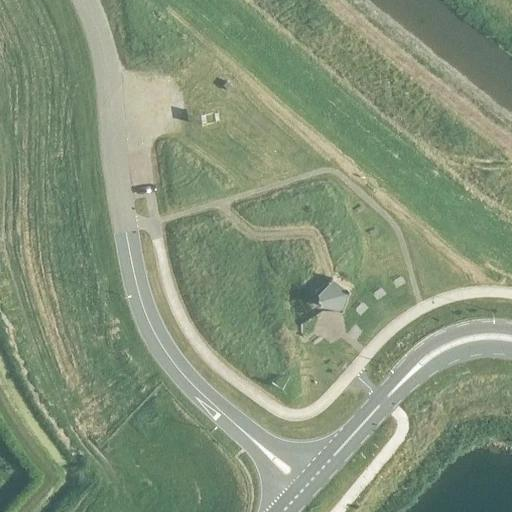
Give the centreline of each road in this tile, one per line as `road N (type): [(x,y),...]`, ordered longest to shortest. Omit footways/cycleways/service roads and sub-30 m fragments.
road 1 (unclassified): [(252,440),(196,392),(150,333),(111,165),(93,33),(78,0)]
road 2 (secondary): [(405,379),(314,478)]
road 3 (secondary): [(511,331),(436,341),(405,379)]
